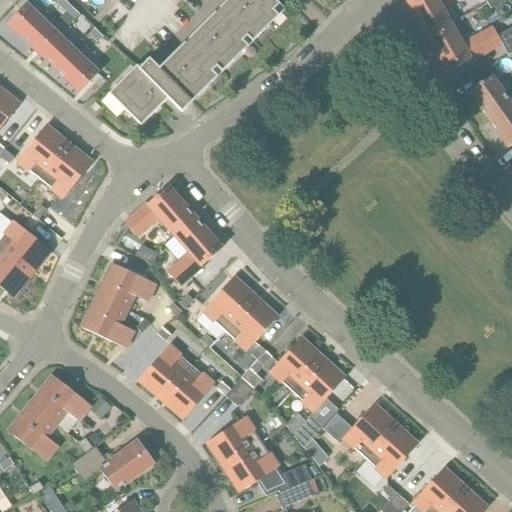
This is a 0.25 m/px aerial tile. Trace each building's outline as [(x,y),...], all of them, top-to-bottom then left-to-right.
[(62,0),(61,0),(57,5),(65,13),(71,7),(62,0)] [(137,67),(114,89),(128,104),(123,109),(141,127),(162,106),(168,100),(177,109),(186,99),(191,104),(271,25),(265,20),(279,6),(273,0),(228,0),(159,70),(149,60),(140,69),(137,67)] [(411,0),(407,2),(416,19),(417,19),(417,20),(417,21),(427,38),(456,22),(444,1),(445,0),(411,0)] [(484,0),(487,4),(490,10),(504,0),(484,0)] [(26,6),(8,24),(32,47),(50,29),(26,6)] [(71,7),(65,13),(74,21),(79,15),(71,7)] [(456,22),(427,38),(447,74),(501,44),(508,56),(511,53),(511,28),(497,37),(493,30),(468,44),(456,22)] [(50,29),(32,47),(56,70),(74,52),(50,29)] [(94,30),(89,36),(98,44),(103,38),(94,30)] [(74,52),(56,70),(80,94),(98,75),(88,66),(74,52)] [(491,77),(469,93),(489,121),(511,105),(491,77)] [(0,91),(0,129),(19,106),(0,91)] [(511,106),(511,105),(489,121),(509,149),(511,146),(511,106)] [(45,128),(17,162),(40,181),(68,146),(45,128)] [(68,146),(40,181),(64,199),(91,165),(68,146)] [(5,152),(0,157),(0,158),(9,165),(14,159),(5,152)] [(168,188),(125,225),(136,237),(158,218),(175,237),(195,219),(168,188)] [(40,206),(33,216),(39,221),(46,211),(40,206)] [(191,255),(169,274),(179,287),(221,250),(195,219),(175,237),(191,255)] [(15,224),(0,242),(0,250),(31,275),(49,252),(15,224)] [(0,250),(0,288),(12,298),(31,275),(0,250)] [(112,265),(97,297),(127,311),(134,297),(147,303),(155,285),(112,265)] [(233,279),(203,312),(225,332),(255,299),(233,279)] [(186,295),(178,305),(184,310),(192,301),(186,295)] [(97,297),(82,329),(125,350),(133,332),(120,326),(127,311),(97,297)] [(255,299),(225,332),(247,352),(277,319),(255,299)] [(172,304),(167,310),(176,318),(181,313),(172,304)] [(145,320),(136,329),(142,335),(151,326),(145,320)] [(162,329),(157,335),(166,343),(171,337),(162,329)] [(205,335),(200,341),(209,350),(214,344),(205,335)] [(300,340),(270,373),(292,393),(322,360),(300,340)] [(168,347),(139,381),(161,401),(191,367),(168,347)] [(259,347),(251,356),(258,362),(264,354),(265,353),(259,347)] [(264,354),(258,362),(264,367),(272,359),(265,353),(264,354)] [(322,360),(292,393),(314,413),(344,379),(322,360)] [(191,367),(161,401),(184,420),(213,386),(191,367)] [(52,377),(30,405),(57,426),(67,413),(78,422),(90,407),(52,377)] [(241,379),(225,397),(237,408),(254,390),(241,379)] [(221,383),(216,389),(225,397),(230,391),(221,383)] [(30,405),(8,433),(46,463),(58,448),(47,439),(57,426),(30,405)] [(335,415),(321,430),(338,445),(343,439),(365,459),(395,427),(373,406),(352,430),(335,415)] [(245,419),(207,444),(224,469),(261,444),(245,419)] [(309,419),(293,436),(303,449),(321,430),(309,419)] [(395,427),(365,459),(387,479),(417,447),(395,427)] [(84,439),(78,444),(86,455),(92,450),(91,448),(86,441),(84,439)] [(86,455),(71,466),(84,483),(100,472),(115,492),(154,463),(138,442),(107,464),(95,448),(92,450),(86,455)] [(261,444),(224,469),(240,493),(256,483),(266,497),(279,492),(274,479),(281,476),(277,469),(278,469),(261,444)] [(9,459),(0,465),(0,466),(4,472),(13,466),(13,465),(9,459)] [(281,476),(274,479),(279,492),(280,494),(307,483),(311,481),(305,466),(281,476)] [(443,470),(413,503),(422,511),(445,511),(465,490),(443,470)] [(39,483),(28,489),(33,496),(43,489),(39,483)] [(280,494),(276,496),(282,510),(313,497),(307,483),(280,494)] [(387,486),(382,492),(391,501),(397,495),(387,486)] [(48,488),(37,495),(46,509),(57,502),(48,488)] [(465,490),(445,511),(485,511),(487,510),(465,490)] [(391,501),(381,511),(403,511),(409,506),(397,495),(391,501)] [(138,511),(132,502),(118,511),(138,511)]
